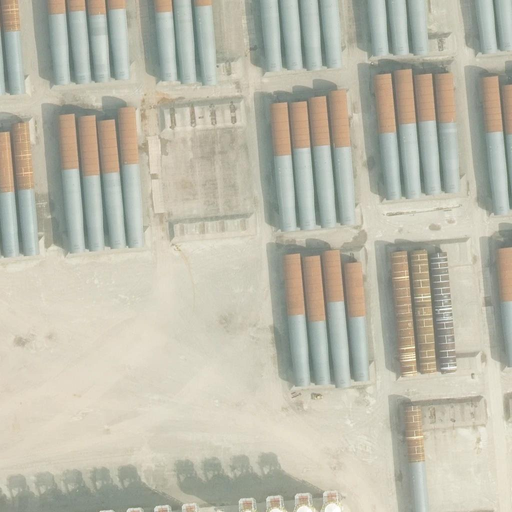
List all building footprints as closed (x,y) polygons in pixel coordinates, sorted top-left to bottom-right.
[(70,34),(22,56),(27,67),(75,45),(70,34)] [(413,42),(413,52),(447,53),(447,42),(413,42)] [(366,50),(318,52),(319,62),(366,60),(366,50)] [(197,109),(290,102),(290,98),(284,87),(284,84),(289,82),(306,80),(306,72),(273,74),(269,67),(274,64),(294,63),(293,53),(179,62),(180,73),(203,71),(208,80),(196,81),(186,86),(179,87),(182,92),(186,90),(188,92),(200,91),(201,99),(197,99),(193,101),(197,109)] [(82,75),(29,77),(30,89),(82,87),(82,75)] [(84,100),(31,101),(32,114),(84,112),(84,100)] [(85,124),(33,126),(34,139),(86,137),(85,124)] [(174,189),(300,185),(299,173),(280,174),(264,174),(255,172),(266,172),(267,166),(300,165),(300,154),(238,156),(217,150),(242,150),(244,142),(245,148),(310,146),(310,136),(154,141),(154,154),(210,153),(210,160),(172,161),(171,167),(164,165),(165,170),(171,170),(171,173),(208,172),(206,178),(173,179),(174,189)] [(88,150),(35,152),(36,163),(88,162),(88,150)] [(35,228),(23,229),(25,257),(37,256),(48,255),(47,233),(45,233),(45,236),(36,237),(35,228)] [(163,274),(313,266),(312,246),(318,246),(317,235),(173,243),(173,256),(208,254),(209,262),(162,265),(163,274)] [(409,284),(409,291),(467,288),(467,279),(439,280),(438,270),(470,269),(469,259),(460,259),(460,241),(390,244),(390,246),(360,248),(361,258),(409,255),(411,284),(409,284)]
